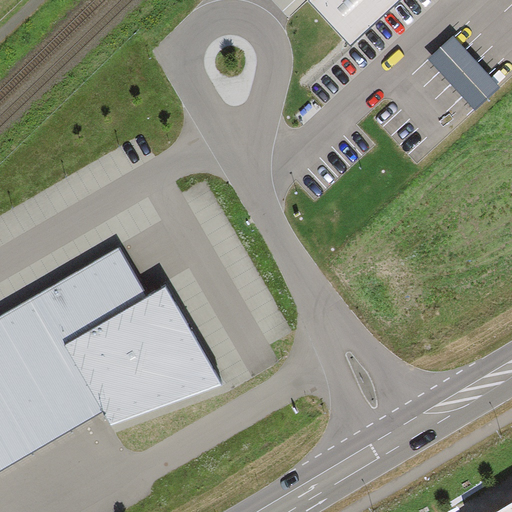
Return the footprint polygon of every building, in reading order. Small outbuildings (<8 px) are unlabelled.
[(309,0),(350,44),(389,8),(397,0),(309,0)] [(481,115),(506,92),(457,40),(432,63),(481,115)] [(511,135),(479,166),(511,201),(511,135)] [(0,314),(0,470),(97,415),(106,425),(219,382),(164,285),(145,296),(116,248),(0,314)] [(511,511),(511,501),(493,511),(511,511)]
